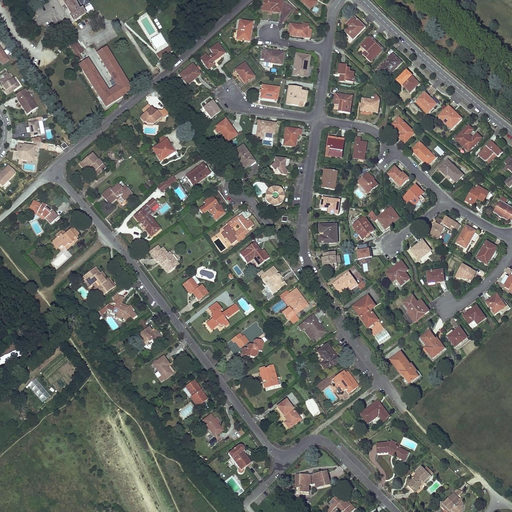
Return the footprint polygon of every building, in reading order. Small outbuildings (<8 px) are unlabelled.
[(59,0),(60,0),(61,0),(71,15),(70,16),(74,22),(86,15),(82,9),(80,10),(73,0),(59,0)] [(281,13),(283,1),(274,0),(264,0),(263,7),(271,8),(271,7),(273,8),(273,12),(276,12),(281,13)] [(313,0),(301,0),(311,9),(313,7),(317,3),(313,0)] [(361,23),(355,17),(348,24),(351,26),(349,28),(346,32),(354,40),(365,29),(360,24),(361,23)] [(251,32),(252,24),(240,21),(237,40),(249,42),(250,42),(251,41),(251,40),(252,35),(252,32),(251,32)] [(304,27),(290,25),(289,31),(289,35),(293,36),(293,35),(298,36),(298,35),(307,36),(306,38),(310,39),(312,30),(308,29),(308,28),(304,27)] [(162,34),(151,39),(157,52),(167,48),(162,34)] [(374,40),(371,37),(361,47),(366,52),(370,55),(367,58),(371,62),(383,50),(377,44),(374,41),(374,40)] [(83,52),(78,44),(72,48),(77,56),(80,55),(83,52)] [(225,54),(218,44),(210,50),(214,55),(203,62),(209,70),(212,67),(215,65),(213,63),(225,54)] [(172,52),(170,47),(157,55),(159,60),(172,52)] [(130,86),(106,48),(97,53),(117,86),(123,96),(132,91),(132,90),(134,89),(132,85),(130,86)] [(268,51),(263,50),(261,59),(265,60),(265,62),(282,65),(284,55),(272,53),(272,52),(268,51)] [(309,66),(310,57),(297,54),(293,75),(303,77),(305,66),(309,66)] [(401,63),(392,54),(377,70),(382,75),(383,73),(388,77),(401,63)] [(108,91),(88,59),(79,65),(106,107),(114,102),(108,91)] [(254,77),(244,64),(236,70),(242,79),(243,78),(246,83),(254,77)] [(200,75),(192,65),(180,75),(187,84),(195,77),(196,78),(200,75)] [(348,66),(340,65),(339,71),(339,75),(344,75),(343,78),(341,77),(340,82),(346,83),(346,82),(354,83),(355,78),(354,77),(355,73),(350,72),(351,69),(348,68),(348,66)] [(412,77),(406,72),(398,81),(410,93),(419,84),(412,77)] [(9,75),(0,81),(0,82),(4,88),(5,90),(4,91),(7,95),(18,87),(12,79),(9,75)] [(188,85),(196,78),(195,77),(187,84),(188,85)] [(123,96),(117,86),(108,91),(114,102),(123,96)] [(277,101),(279,89),(263,86),(262,90),(260,90),(260,93),(262,93),(261,98),(270,100),(277,101)] [(298,89),(290,87),(287,104),(298,106),(299,103),(300,103),(301,101),(306,102),(307,97),(307,93),(298,91),(298,89)] [(24,90),(15,95),(18,100),(22,107),(27,114),(37,108),(27,94),(24,90)] [(428,96),(425,94),(418,101),(430,112),(439,103),(432,97),(430,99),(428,96)] [(351,113),(353,97),(336,95),(334,105),(341,106),(340,112),(351,113)] [(375,101),(363,99),(361,111),(370,112),(378,114),(380,100),(377,96),(376,95),(375,101)] [(216,107),(212,102),(204,107),(212,118),(220,112),(216,107)] [(152,109),(148,105),(142,111),(145,114),(140,119),(143,122),(144,121),(147,124),(153,125),(156,122),(157,118),(160,119),(163,117),(160,113),(158,112),(156,111),(155,113),(152,112),(150,110),(152,109)] [(451,109),(449,107),(439,117),(445,123),(443,125),(449,131),(461,119),(451,109)] [(169,115),(164,110),(160,113),(163,117),(165,119),(169,115)] [(36,118),(28,120),(29,124),(28,124),(29,129),(31,137),(40,135),(37,122),(36,118)] [(414,134),(399,119),(393,126),(401,134),(398,137),(402,140),(405,143),(414,134)] [(228,142),(236,136),(231,128),(226,121),(217,127),(218,129),(215,131),(217,134),(220,132),(228,142)] [(266,123),(259,122),(256,136),(263,137),(263,133),(274,134),(276,125),(266,123)] [(471,128),(469,126),(456,139),(460,143),(461,142),(466,146),(465,147),(469,151),(481,138),(477,134),(473,139),(469,135),(473,130),(471,128)] [(301,135),(301,131),(287,129),(285,140),(287,140),(286,145),(294,147),(295,140),(296,140),(297,135),(301,135)] [(342,158),(344,140),(339,140),(329,138),(328,146),(332,147),(330,156),(342,158)] [(361,139),(357,138),(354,159),(358,159),(358,158),(365,159),(367,143),(361,142),(361,139)] [(174,152),(166,140),(153,149),(160,161),(174,152)] [(435,159),(420,143),(412,151),(418,157),(423,161),(424,160),(429,165),(435,159)] [(488,148),(487,147),(479,156),(486,163),(495,154),(497,156),(499,158),(503,153),(499,150),(493,143),(488,148)] [(14,152),(13,158),(19,159),(19,160),(27,161),(27,160),(33,161),(35,149),(29,148),(29,146),(18,145),(17,148),(17,150),(21,151),(21,153),(17,153),(14,152)] [(39,148),(29,146),(29,148),(35,149),(33,161),(27,160),(27,161),(37,163),(39,148)] [(254,162),(243,147),(233,154),(241,166),(244,169),(254,162)] [(97,174),(98,175),(106,169),(99,160),(98,161),(92,154),(89,157),(91,159),(88,162),(86,159),(82,163),(88,170),(91,167),(97,174)] [(497,156),(495,154),(486,163),(488,165),(497,156)] [(288,165),(289,161),(274,159),(274,164),(270,167),(274,172),(276,170),(279,174),(285,175),(286,172),(283,169),(284,166),(287,166),(288,165)] [(463,176),(448,161),(440,169),(446,176),(448,174),(450,175),(449,176),(455,182),(463,176)] [(0,184),(2,186),(16,173),(8,165),(2,171),(0,173),(0,184)] [(205,177),(209,174),(202,165),(186,177),(193,187),(203,178),(204,176),(205,177)] [(402,174),(395,168),(393,170),(388,175),(400,187),(409,179),(403,173),(402,174)] [(337,172),(325,170),(323,180),(322,188),(335,190),(337,172)] [(373,179),(369,174),(359,182),(368,194),(378,186),(373,179)] [(172,177),(163,182),(163,183),(167,188),(176,182),(172,177)] [(368,194),(359,182),(357,185),(366,196),(368,194)] [(167,188),(163,183),(157,188),(161,193),(167,188)] [(123,201),(131,194),(124,187),(121,189),(117,184),(113,188),(113,189),(111,191),(109,189),(102,195),(105,198),(104,199),(106,201),(109,204),(116,198),(114,197),(117,194),(120,196),(123,201)] [(420,190),(416,186),(403,199),(412,208),(420,201),(418,199),(421,196),(423,194),(420,190)] [(477,190),(474,189),(466,202),(469,204),(472,205),(476,198),(478,199),(483,202),(488,194),(478,187),(477,190)] [(282,193),(281,191),(280,190),(278,189),(276,188),(274,188),(273,188),(271,188),(269,189),(268,190),(266,191),(265,193),(265,195),(265,197),(265,198),(265,200),(266,202),(267,203),(269,204),(270,205),(272,206),(274,206),(276,206),(278,205),(279,204),(281,203),(282,202),(282,200),(283,198),(283,196),(283,194),(282,193)] [(211,202),(209,198),(204,202),(206,205),(199,210),(202,214),(207,210),(215,220),(224,214),(218,206),(213,200),(211,202)] [(338,214),(340,201),(323,199),(322,204),(322,208),(329,209),(329,213),(338,214)] [(45,218),(51,224),(58,218),(54,214),(52,211),(49,213),(44,210),(46,205),(43,203),(42,205),(33,201),(29,209),(31,210),(42,216),(45,218)] [(145,230),(151,236),(159,229),(148,216),(153,212),(151,210),(157,205),(153,201),(134,217),(140,223),(136,226),(139,229),(142,233),(145,230)] [(422,203),(420,201),(412,208),(415,211),(422,203)] [(511,208),(501,202),(493,213),(497,215),(499,218),(502,219),(504,219),(508,221),(509,219),(511,216),(511,208)] [(398,217),(391,208),(377,218),(378,219),(386,230),(389,227),(388,225),(398,217)] [(40,216),(44,220),(45,218),(42,216),(31,210),(30,211),(40,216)] [(368,214),(374,222),(378,219),(377,218),(372,211),(368,214)] [(228,226),(223,229),(224,231),(221,234),(224,239),(227,238),(231,244),(236,241),(237,243),(244,238),(242,236),(247,233),(246,231),(253,226),(250,223),(248,219),(245,221),(244,219),(246,217),(243,212),(226,224),(228,226)] [(399,219),(398,217),(388,225),(389,227),(394,223),(399,219)] [(433,228),(430,233),(438,238),(441,234),(442,234),(445,229),(444,228),(445,226),(453,231),(457,223),(446,217),(443,221),(441,220),(438,225),(436,223),(433,228)] [(373,232),(363,219),(353,227),(360,236),(362,234),(366,238),(369,236),(373,232)] [(457,223),(453,231),(457,233),(461,226),(457,223)] [(77,231),(73,226),(72,228),(79,236),(81,235),(77,231)] [(320,243),(337,243),(337,226),(320,226),(320,232),(326,232),(326,238),(320,238),(320,243)] [(467,227),(457,243),(466,248),(470,242),(474,244),(479,235),(475,233),(476,232),(472,230),(467,227)] [(79,236),(72,228),(65,234),(62,237),(60,234),(57,237),(53,241),(57,246),(61,243),(62,244),(64,247),(67,244),(69,245),(72,242),(74,243),(77,240),(76,239),(79,236)] [(431,251),(423,242),(417,246),(411,251),(419,260),(431,251)] [(258,266),(268,259),(265,254),(262,251),(260,253),(253,243),(246,248),(247,249),(239,255),(246,263),(252,258),(258,266)] [(491,245),(487,243),(477,259),(487,265),(496,250),(491,247),(491,245)] [(159,251),(156,247),(150,251),(153,255),(152,256),(155,260),(157,263),(160,261),(162,263),(161,264),(166,270),(167,268),(170,271),(175,268),(173,266),(176,263),(170,255),(168,256),(162,248),(160,250),(159,251)] [(371,249),(353,252),(355,260),(372,257),(371,249)] [(334,253),(322,255),(323,259),(324,262),(322,262),(322,266),(323,270),(328,269),(328,271),(332,270),(332,265),(336,264),(335,258),(334,253)] [(408,270),(402,262),(397,266),(387,274),(393,282),(397,279),(401,285),(409,279),(405,273),(408,270)] [(474,278),(477,273),(463,265),(457,276),(461,279),(463,276),(472,281),(474,278)] [(273,267),(260,277),(265,286),(267,285),(273,294),(275,293),(285,285),(283,282),(282,283),(279,280),(279,278),(279,277),(279,276),(278,275),(276,275),(275,274),(277,272),(273,267)] [(100,274),(95,268),(84,276),(88,280),(85,282),(89,287),(92,285),(98,293),(101,297),(113,288),(107,280),(105,282),(100,274)] [(444,282),(442,271),(427,273),(429,282),(436,281),(436,283),(440,283),(444,282)] [(357,285),(349,274),(334,285),(337,290),(340,294),(344,291),(343,290),(348,286),(351,290),(357,285)] [(198,288),(191,279),(184,284),(190,291),(191,291),(192,293),(198,301),(207,294),(202,286),(198,288)] [(190,291),(184,284),(183,285),(190,295),(192,293),(191,291),(190,291)] [(294,315),(307,306),(302,299),(295,290),(285,297),(293,309),(291,311),(290,309),(283,314),(287,320),(288,319),(294,315)] [(123,317),(126,321),(130,318),(132,320),(135,317),(133,313),(132,314),(131,311),(132,310),(129,306),(128,307),(126,309),(123,308),(124,306),(121,304),(124,299),(119,297),(117,294),(113,297),(114,300),(113,303),(116,305),(114,308),(113,310),(113,312),(116,314),(115,317),(121,319),(122,318),(123,317)] [(374,304),(368,297),(355,306),(360,314),(361,313),(363,315),(360,317),(366,325),(371,322),(373,324),(378,321),(371,310),(369,312),(367,309),(374,304)] [(417,304),(412,297),(404,303),(409,311),(416,320),(429,311),(426,307),(421,301),(417,304)] [(494,300),(492,298),(490,300),(487,303),(495,314),(501,310),(500,309),(504,305),(498,297),(494,300)] [(215,318),(207,323),(210,327),(212,330),(221,323),(223,327),(227,323),(223,318),(225,316),(227,318),(239,310),(235,304),(221,315),(219,312),(221,310),(216,304),(209,309),(215,318)] [(114,308),(108,305),(99,311),(101,314),(109,308),(113,310),(114,308)] [(360,314),(355,306),(354,307),(360,317),(363,315),(361,313),(360,314)] [(478,325),(486,319),(477,307),(473,310),(474,311),(470,314),(469,313),(468,314),(464,317),(470,325),(475,321),(478,325)] [(416,320),(409,311),(407,313),(414,322),(416,320)] [(315,340),(325,333),(319,326),(312,316),(302,323),(315,340)] [(315,340),(302,323),(298,327),(300,330),(303,328),(313,342),(315,340)] [(151,331),(149,327),(136,337),(142,344),(148,339),(149,342),(151,341),(154,344),(162,338),(156,331),(153,333),(151,331)] [(455,347),(467,338),(460,328),(454,333),(452,331),(446,335),(455,347)] [(240,350),(249,343),(241,332),(232,340),(240,350)] [(433,336),(430,332),(421,338),(427,347),(430,351),(428,352),(432,358),(441,352),(441,351),(444,348),(439,341),(437,342),(433,336)] [(469,340),(467,338),(455,347),(457,349),(469,340)] [(238,355),(237,359),(249,361),(249,357),(253,358),(257,355),(257,351),(262,352),(263,343),(261,341),(255,340),(253,342),(253,346),(249,345),(247,346),(247,350),(244,349),(242,351),(241,356),(238,355)] [(326,350),(324,347),(317,352),(322,359),(323,359),(325,361),(320,365),(324,370),(329,366),(331,368),(339,362),(334,355),(329,348),(326,350)] [(17,351),(0,357),(0,366),(19,359),(17,351)] [(410,365),(401,353),(390,361),(396,369),(399,373),(401,372),(409,384),(420,377),(411,365),(410,365)] [(166,361),(163,357),(153,365),(159,372),(155,374),(161,382),(172,374),(166,367),(169,365),(166,361)] [(269,388),(277,386),(272,365),(267,367),(268,368),(264,369),(264,368),(259,369),(260,372),(259,372),(260,377),(261,377),(262,381),(267,380),(269,388)] [(345,374),(343,372),(337,376),(334,372),(328,376),(316,386),(318,388),(319,388),(319,387),(320,386),(322,388),(330,382),(331,383),(332,382),(333,384),(334,384),(335,385),(339,382),(344,390),(348,395),(358,387),(351,378),(348,379),(345,374)] [(199,389),(193,381),(186,387),(192,396),(190,398),(197,407),(198,406),(200,408),(201,407),(200,405),(206,400),(204,396),(199,390),(199,389)] [(320,391),(331,383),(330,382),(322,388),(320,386),(319,387),(319,388),(318,388),(320,391)] [(344,390),(339,382),(335,385),(340,392),(344,390)] [(297,416),(286,401),(277,407),(285,418),(287,422),(285,423),(288,428),(296,422),(294,419),(297,416)] [(385,410),(379,402),(362,414),(368,423),(380,414),(385,421),(391,417),(385,410)] [(380,414),(368,423),(369,424),(380,416),(384,422),(385,421),(380,414)] [(214,420),(210,415),(203,421),(214,437),(222,431),(218,425),(214,420)] [(389,443),(377,444),(378,454),(389,453),(392,455),(393,453),(399,456),(400,454),(403,456),(401,459),(406,461),(410,453),(399,448),(399,447),(396,445),(391,443),(389,441),(389,443)] [(239,446),(228,454),(231,458),(230,459),(230,460),(232,459),(239,469),(238,469),(238,470),(238,471),(238,472),(238,473),(239,473),(240,474),(241,474),(242,474),(242,473),(243,473),(243,472),(243,471),(243,470),(243,469),(251,463),(242,452),(243,452),(244,451),(244,450),(244,449),(244,448),(243,447),(243,446),(242,446),(241,446),(240,446),(239,446)] [(424,470),(422,467),(416,474),(418,476),(415,479),(409,485),(415,491),(424,482),(425,483),(431,477),(430,476),(424,470)] [(433,473),(427,467),(424,470),(430,476),(433,473)] [(317,487),(330,484),(329,476),(328,472),(314,474),(314,475),(311,476),(309,476),(309,474),(297,474),(296,490),(300,490),(300,494),(308,495),(309,485),(313,486),(317,484),(317,487)] [(343,497),(340,493),(330,502),(333,506),(328,511),(337,511),(336,511),(339,508),(342,511),(352,511),(355,509),(351,505),(350,506),(345,500),(345,499),(343,497)] [(458,497),(454,493),(442,505),(446,509),(447,508),(451,511),(452,509),(455,511),(456,511),(459,509),(463,509),(463,500),(461,498),(458,501),(456,498),(458,497)]
